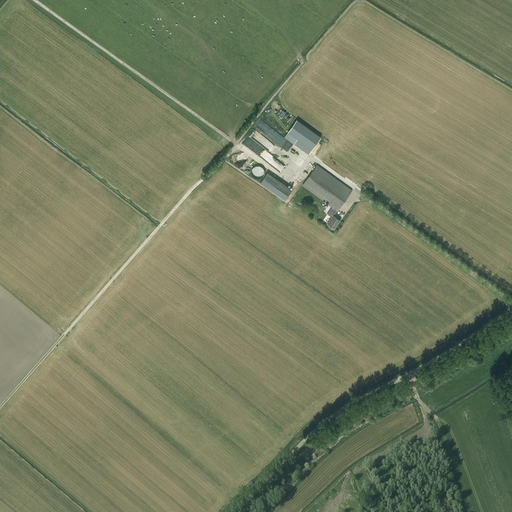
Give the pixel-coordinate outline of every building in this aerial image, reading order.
[(289,132),(315,148),(323,135),(298,119),(289,132)] [(260,121),(249,136),(269,151),(276,142),(284,148),(286,145),(287,145),(290,141),(269,127),(267,129),(265,128),(267,126),(260,121)] [(248,135),(242,142),(247,146),(253,139),(248,135)] [(327,213),(332,217),(327,224),(334,228),(340,220),(334,215),(352,190),(317,165),(302,185),(332,206),(327,213)] [(260,182),(285,199),(292,189),(267,172),(260,182)]
